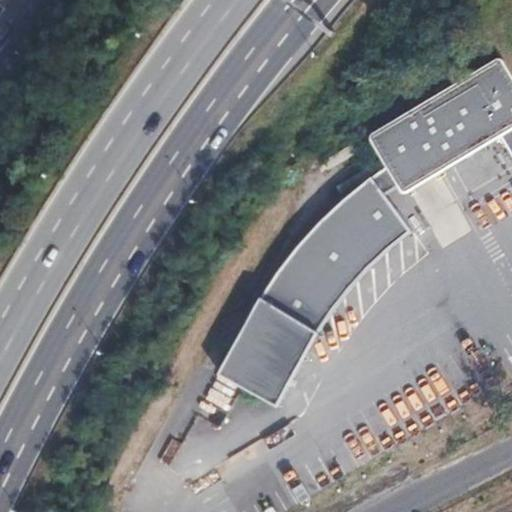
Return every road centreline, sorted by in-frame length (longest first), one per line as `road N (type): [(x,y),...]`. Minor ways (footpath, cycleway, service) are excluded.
road 1 (trunk): [(0,479),(70,340),(177,167),(289,18)]
road 2 (trunk): [(231,0),(130,133),(0,343)]
road 3 (residential): [(511,454),(398,511)]
